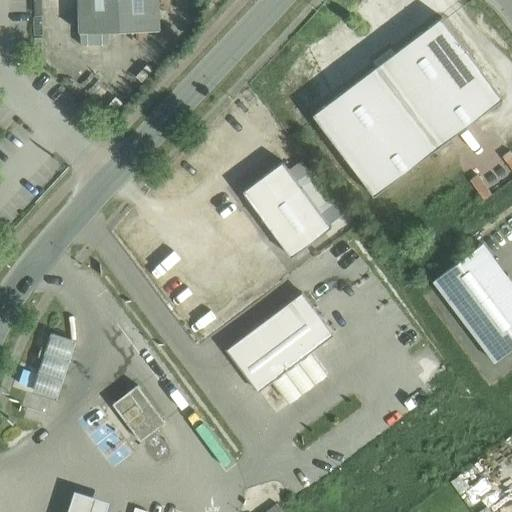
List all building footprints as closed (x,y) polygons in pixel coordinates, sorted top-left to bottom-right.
[(166,0),(86,0),(87,1),(88,42),(168,40),(166,0)] [(440,18),(311,115),(372,197),(501,99),(440,18)] [(274,156),(235,185),(290,257),(328,227),(274,156)] [(511,348),(511,282),(483,243),(433,280),(495,361),(511,348)] [(305,292),(229,345),(259,388),(273,378),(290,401),(329,373),(312,349),(334,334),(305,292)] [(54,331),(33,386),(56,395),(77,340),(54,331)] [(142,439),(167,420),(138,383),(113,402),(142,439)] [(107,511),(111,502),(73,490),(66,511),(107,511)] [(283,511),(277,503),(265,511),(283,511)]
